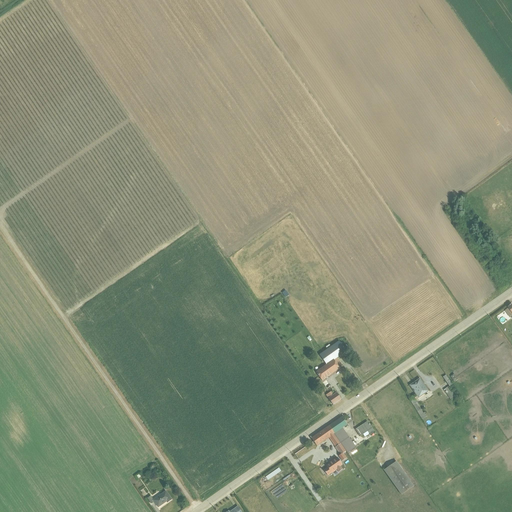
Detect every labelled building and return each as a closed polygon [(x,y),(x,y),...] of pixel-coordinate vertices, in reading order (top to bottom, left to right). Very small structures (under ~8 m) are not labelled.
[(326,365),(316,372),(322,381),(342,365),(337,358),(346,351),(339,341),(319,355),(326,365)] [(446,375),(443,377),(449,386),(452,384),(446,375)] [(420,379),(410,386),(419,398),(429,391),(420,379)] [(451,386),(444,390),(451,400),(455,397),(449,388),(451,386)] [(331,396),(328,399),(333,405),(341,399),(336,393),(333,395),(331,392),(329,393),(331,396)] [(413,397),(409,399),(422,420),(427,416),(425,412),(423,413),(420,409),(419,409),(416,404),(418,403),(415,399),(415,400),(413,397)] [(329,426),(346,451),(348,453),(356,448),(343,428),(347,425),(342,417),(329,426)] [(368,422),(356,430),(360,436),(363,435),(365,437),(370,434),(371,435),(375,432),(368,422)] [(346,451),(329,426),(312,438),(317,446),(329,438),(341,455),(339,456),(342,461),(347,458),(345,455),(344,456),(343,454),(346,451)] [(303,446),(294,454),(297,458),(307,450),(303,446)] [(327,467),(324,470),(328,476),(337,469),(339,472),(343,469),(341,466),(343,465),(337,457),(329,463),(330,464),(326,466),(327,467)] [(397,461),(383,470),(401,495),(414,486),(397,461)] [(151,496),(147,498),(151,504),(155,502),(158,507),(165,502),(166,501),(168,503),(171,500),(165,491),(153,499),(151,496)]
